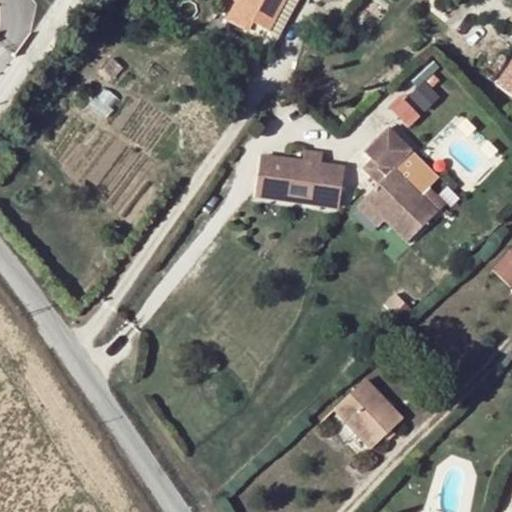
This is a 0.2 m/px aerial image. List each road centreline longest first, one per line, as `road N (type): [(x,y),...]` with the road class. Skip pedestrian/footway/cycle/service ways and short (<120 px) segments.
road 1 (unknown): [(65,334),(297,0)]
road 2 (unclassified): [(0,250),(43,301),(182,511)]
